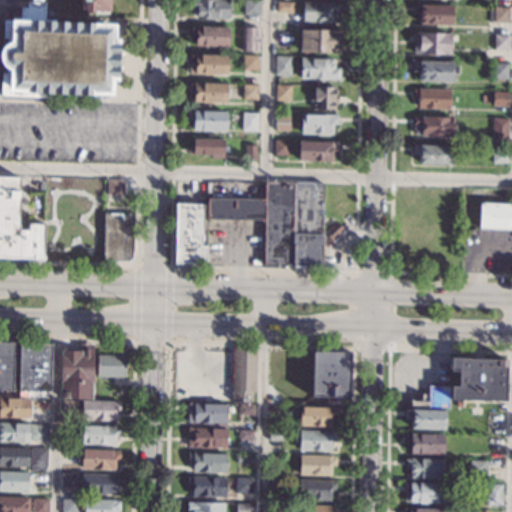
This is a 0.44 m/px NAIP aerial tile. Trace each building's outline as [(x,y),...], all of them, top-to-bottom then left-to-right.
[(111,0),(111,12),(94,11),(94,14),(85,13),(85,11),(79,11),(79,0),(42,0),(42,2),(45,2),(45,18),(55,18),(55,22),(114,23),(114,39),(119,39),(118,81),(112,81),(112,96),(0,97),(0,73),(9,73),(9,70),(5,69),(1,66),(0,64),(0,48),(2,46),(6,43),(10,42),(10,39),(2,39),(3,19),(19,19),(19,9),(22,7),(26,7),(26,1),(31,2),(31,0),(111,0)] [(229,0),(229,8),(231,8),(231,16),(228,16),(228,19),(195,19),(195,9),(190,9),(190,0),(229,0)] [(258,0),(257,15),(243,15),(243,0),(258,0)] [(292,2),(292,13),(275,13),(276,1),(292,2)] [(339,12),(334,12),(334,24),(302,23),(303,2),(339,2),(339,12)] [(451,25),(418,24),(418,14),(413,13),(413,4),(452,4),(451,25)] [(509,23),(493,22),(493,7),(509,7),(509,23)] [(228,47),(194,46),(194,35),(189,35),(189,27),(228,27),(228,47)] [(256,52),(240,52),(241,28),(257,28),(256,52)] [(339,52),(299,51),(299,29),(340,30),(339,52)] [(451,33),(450,55),(413,54),(414,31),(451,33)] [(508,51),(493,50),(493,35),(509,35),(508,51)] [(256,71),(242,70),(242,54),(257,55),(256,71)] [(227,75),(188,74),(188,55),(228,56),(227,75)] [(290,76),(274,75),(274,56),(276,56),(291,57),(290,76)] [(334,68),(339,68),(339,79),(299,79),(299,57),(334,58),(334,68)] [(452,64),(458,64),(458,75),(451,75),(451,84),(417,83),(417,73),(412,73),(412,62),(452,63),(452,64)] [(506,80),(491,79),(492,63),(507,63),(506,80)] [(227,91),(228,92),(228,97),(226,97),(226,102),(193,102),(193,92),(187,91),(187,83),(227,84),(227,91)] [(290,101),(275,100),(275,84),(290,84),(290,101)] [(256,100),(242,99),(242,85),(256,85),(256,100)] [(335,111),(313,111),(314,86),(335,86),(335,111)] [(449,110),(417,109),(417,98),(413,98),(413,88),(449,89),(449,110)] [(508,107),(492,106),(492,92),(508,92),(508,107)] [(226,131),(191,130),(191,118),(185,118),(186,111),(226,112),(226,131)] [(256,131),(241,131),(242,112),(256,113),(256,131)] [(337,125),(332,125),(332,135),(300,134),(301,114),(337,115),(337,125)] [(289,130),(289,115),(275,115),(274,130),(289,130)] [(441,117),(453,118),(453,137),(413,136),(413,116),(428,117),(428,115),(441,116),(441,117)] [(507,146),(491,146),(491,118),(507,118),(507,146)] [(288,156),(273,155),(273,139),(288,140),(288,156)] [(224,156),(222,156),(222,159),(210,158),(210,154),(187,154),(187,146),(192,146),(192,140),(224,140),(224,156)] [(337,152),(332,151),(331,163),(299,162),(299,142),(337,143),(337,152)] [(452,154),(455,154),(454,160),(452,160),(452,166),(417,166),(418,154),(412,154),(412,144),(452,145),(452,154)] [(256,161),(243,161),(243,145),(256,145),(256,161)] [(507,163),(491,163),(491,148),(507,148),(507,163)] [(75,176),(74,216),(98,217),(97,251),(101,251),(101,262),(0,258),(0,176),(19,177),(17,229),(27,230),(27,223),(42,223),(44,176),(75,176)] [(133,193),(117,193),(118,178),(133,178),(133,193)] [(106,194),(123,194),(123,179),(107,179),(106,194)] [(321,266),(263,265),(264,220),(207,219),(207,198),(263,199),(264,181),(322,182),(321,266)] [(418,220),(396,219),(397,185),(419,186),(418,220)] [(509,228),(478,228),(478,203),(509,204),(509,228)] [(203,232),(206,232),(205,264),(174,264),(175,204),(203,204),(203,232)] [(107,213),(129,214),(134,218),(133,257),(127,263),(102,263),(102,210),(107,210),(107,213)] [(344,230),(332,242),(324,233),(335,221),(344,230)] [(12,391),(0,390),(0,343),(13,343),(12,391)] [(49,392),(18,391),(19,344),(50,344),(49,392)] [(91,399),(60,399),(61,351),(78,351),(78,345),(92,345),(91,399)] [(256,348),(254,390),(253,391),(252,400),(232,400),(234,347),(256,348)] [(349,398),(333,397),(333,402),(326,401),(326,397),(311,397),(312,352),(350,352),(349,398)] [(124,356),(124,377),(96,377),(97,355),(124,356)] [(505,402),(449,401),(450,387),(457,387),(458,372),(449,372),(449,359),(506,359),(505,402)] [(448,387),(447,408),(408,407),(409,398),(416,398),(416,394),(427,394),(427,387),(448,387)] [(28,417),(0,417),(0,399),(29,399),(28,417)] [(76,411),(61,411),(61,401),(76,401),(76,411)] [(119,412),(115,412),(115,421),(81,420),(82,401),(119,401),(119,412)] [(227,423),(211,423),(211,425),(201,425),(201,423),(187,423),(188,403),(227,404),(227,423)] [(253,406),(252,415),(238,415),(239,405),(253,406)] [(335,417),(331,417),(331,426),(298,426),(298,407),(335,408),(335,417)] [(443,429),(408,428),(408,420),(404,420),(404,409),(443,409),(443,429)] [(28,443),(0,442),(0,423),(28,424),(28,443)] [(47,425),(47,441),(29,441),(29,424),(47,425)] [(119,436),(115,436),(115,444),(81,443),(81,427),(119,427),(119,436)] [(226,437),(228,438),(228,445),(225,445),(225,450),(219,450),(219,448),(212,448),(212,449),(201,449),(201,448),(187,448),(187,427),(226,428),(226,437)] [(252,430),(252,440),(238,440),(238,430),(252,430)] [(282,440),(268,440),(268,430),(282,431),(282,440)] [(335,442),(331,442),(331,451),(298,451),(299,430),(335,431),(335,442)] [(442,455),(417,455),(417,453),(409,453),(409,434),(443,434),(442,455)] [(28,467),(0,466),(0,447),(28,448),(28,467)] [(46,467),(30,466),(30,448),(46,448),(46,467)] [(115,451),(118,451),(118,461),(114,461),(114,469),(81,468),(81,450),(115,450),(115,451)] [(225,460),(227,460),(227,468),(224,468),(224,473),(191,473),(191,463),(187,463),(187,453),(225,453),(225,460)] [(251,455),(251,464),(236,464),(236,454),(251,455)] [(331,458),(335,458),(335,467),(331,467),(331,477),(298,476),(298,455),(331,456),(331,458)] [(442,479),(409,479),(409,469),(404,469),(404,460),(409,460),(409,459),(443,460),(442,479)] [(27,491),(0,490),(0,472),(27,472),(27,491)] [(75,488),(60,487),(61,473),(75,474),(75,488)] [(114,476),(118,476),(118,485),(114,485),(114,494),(80,493),(81,474),(114,474),(114,476)] [(225,498),(190,497),(190,488),(187,488),(187,477),(225,478),(225,498)] [(252,493),(250,493),(250,502),(234,502),(234,478),(252,478),(252,493)] [(282,495),(267,495),(267,480),(283,480),(282,495)] [(335,491),(330,491),(330,501),(298,500),(298,480),(335,481),(335,491)] [(442,503),(428,503),(428,505),(418,505),(418,503),(404,502),(404,484),(442,484),(442,503)] [(501,506),(485,506),(486,484),(501,485),(501,506)] [(0,511),(0,496),(29,497),(28,511),(0,511)] [(48,511),(33,511),(33,499),(48,499),(48,511)] [(76,511),(62,511),(62,499),(76,499),(76,511)] [(114,501),(119,501),(119,511),(83,511),(83,499),(114,500),(114,501)] [(223,511),(185,511),(185,503),(223,503),(223,511)] [(250,511),(235,511),(236,503),(250,503),(250,511)]
